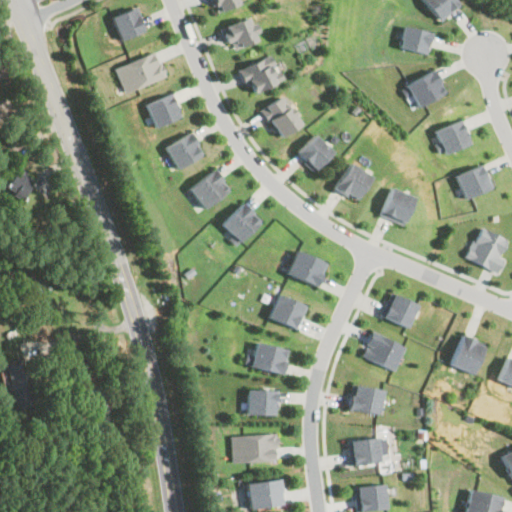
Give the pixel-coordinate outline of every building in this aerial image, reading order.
[(210,0),(215,11),(237,1),(236,0),(210,0)] [(457,2),(455,0),(423,0),(438,18),(457,2)] [(119,39),(141,29),(131,6),(109,16),(119,39)] [(221,27),(231,49),(258,37),(248,15),(221,27)] [(404,23),(400,47),(427,52),(432,31),(404,23)] [(112,66),(121,91),(163,77),(155,51),(112,66)] [(248,92),(280,79),(270,55),(238,67),(248,92)] [(418,105),(446,89),(435,66),(403,85),(418,105)] [(148,105),(158,127),(182,116),(172,94),(148,105)] [(277,137),(297,123),(279,95),(259,109),(277,137)] [(441,153),(468,142),(458,118),(429,130),(441,153)] [(200,154),(189,132),(163,147),(175,167),(200,154)] [(327,152),(311,134),(293,151),(309,168),(327,152)] [(365,176),(344,162),(329,186),(350,200),(365,176)] [(460,196),(486,186),(477,162),(448,175),(460,196)] [(0,192),(18,200),(28,177),(9,169),(0,189),(0,192)] [(202,207),(227,188),(212,169),(187,188),(202,207)] [(373,215),(396,223),(407,195),(384,187),(373,215)] [(236,241),(257,220),(239,203),(219,223),(236,241)] [(491,270),(503,238),(473,226),(460,258),(491,270)] [(286,271),(317,286),(329,262),(297,248),(286,271)] [(401,326),(411,304),(386,293),(376,315),(401,326)] [(301,305),(273,294),(264,318),(291,329),(301,305)] [(361,355),(393,370),(407,345),(372,330),(361,355)] [(475,373),(486,344),(463,336),(452,365),(475,373)] [(246,366),(276,373),(282,349),(252,342),(246,366)] [(511,385),(511,361),(502,358),(495,380),(511,385)] [(17,414),(37,408),(22,360),(3,366),(17,414)] [(111,424),(101,384),(84,389),(94,429),(111,424)] [(379,390),(348,385),(344,408),(375,413),(379,390)] [(250,388),(249,414),(277,415),(277,389),(250,388)] [(228,434),(228,461),(272,460),(272,434),(228,434)] [(348,465),(376,460),(372,436),(344,441),(348,465)] [(511,447),(498,454),(509,479),(511,477),(511,447)] [(277,504),(274,479),(243,483),(245,508),(277,504)] [(351,487),(354,511),(383,508),(379,483),(351,487)] [(498,511),(502,496),(466,490),(462,511),(498,511)]
